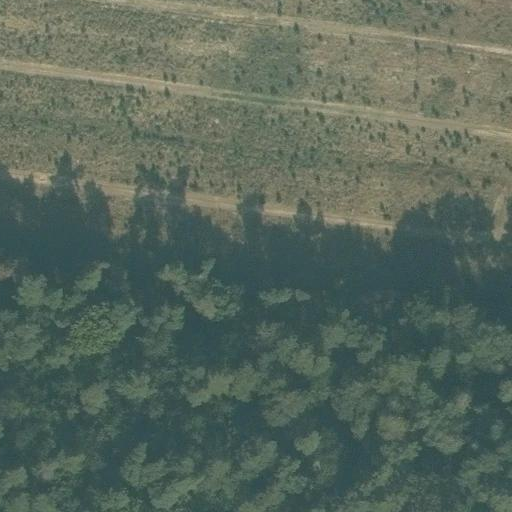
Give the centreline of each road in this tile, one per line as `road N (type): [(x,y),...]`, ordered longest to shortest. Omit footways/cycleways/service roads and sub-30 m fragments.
road 1 (track): [(0,244),(192,261),(366,289)]
road 2 (track): [(308,511),(366,289)]
road 3 (track): [(366,289),(511,302)]
